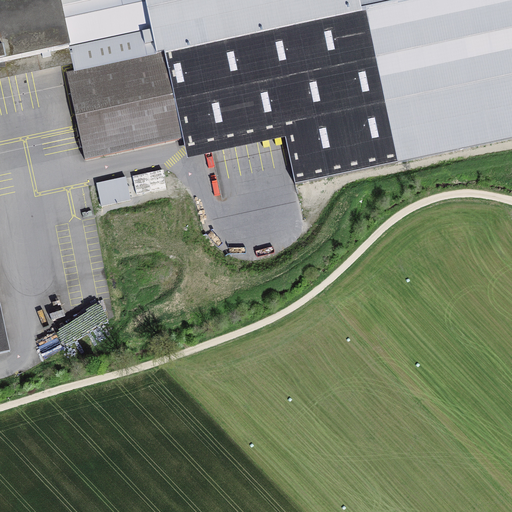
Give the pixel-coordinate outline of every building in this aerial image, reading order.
[(153,32),(146,0),(0,0),(0,75),(53,64),(66,49),(153,32)] [(511,136),(511,0),(146,0),(153,32),(66,49),(73,73),(165,53),(183,136),(186,147),(286,125),(298,182),(511,136)] [(165,53),(73,73),(91,155),(183,136),(165,53)] [(137,195),(166,189),(162,170),(133,177),(137,195)] [(101,206),(131,200),(126,178),(97,184),(101,206)] [(0,302),(0,352),(11,350),(0,302)]
